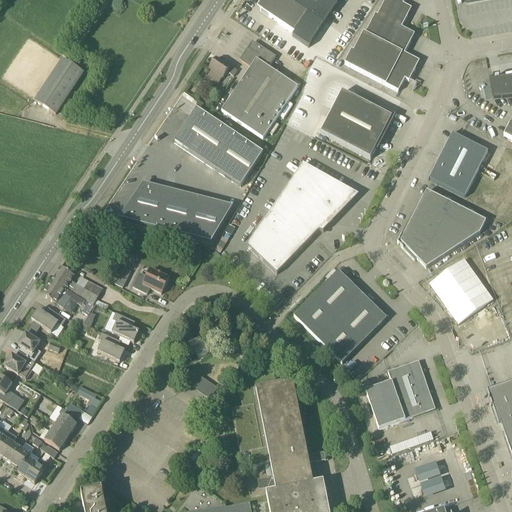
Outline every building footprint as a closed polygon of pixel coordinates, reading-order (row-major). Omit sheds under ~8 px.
[(267,0),(266,2),(267,2),(260,12),(294,35),(308,14),(325,25),(341,0),(267,0)] [(351,53),(344,66),(398,94),(405,81),(409,83),(416,70),(420,63),(415,61),(404,56),(411,43),(415,36),(402,30),(408,18),(412,11),(407,8),(407,9),(403,6),(406,0),(386,0),(378,18),(375,16),(366,36),(363,35),(353,54),(351,53)] [(362,6),(371,11),(374,4),(366,0),(363,0),(357,11),(359,12),(362,6)] [(252,68),(221,114),(263,141),(297,89),(268,70),(276,59),(252,43),(246,53),(247,54),(242,62),(252,68)] [(84,74),(63,60),(35,102),(56,116),(84,74)] [(209,70),(223,79),(227,74),(233,78),(237,73),(226,64),(225,66),(216,60),(213,65),(212,65),(210,67),(211,69),(209,70)] [(511,76),(490,81),(493,99),(511,97),(511,121),(504,137),(511,141),(511,76)] [(342,94),(321,135),(371,161),(392,120),(342,94)] [(241,189),(263,155),(196,111),(174,144),(241,189)] [(429,181),(465,199),(488,153),(452,135),(429,181)] [(354,197),(303,168),(304,167),(303,166),(247,248),(277,276),(312,240),(313,232),(323,234),(324,233),(319,232),(354,197)] [(233,209),(143,186),(119,221),(211,245),(233,209)] [(413,219),(464,245),(480,235),(486,223),(426,193),(413,219)] [(464,245),(413,219),(411,218),(397,244),(414,262),(416,260),(426,270),(464,245)] [(74,278),(61,269),(52,282),(71,295),(82,300),(82,301),(93,307),(100,295),(102,291),(81,279),(77,286),(71,283),(74,278)] [(139,277),(133,289),(147,296),(150,290),(161,296),(169,280),(151,271),(146,281),(139,277)] [(318,342),(363,297),(338,273),(294,318),(318,342)] [(82,300),(71,295),(52,282),(42,297),(56,306),(63,311),(70,301),(78,306),(82,301),(82,300)] [(363,297),(318,342),(342,366),(387,320),(363,297)] [(38,312),(32,322),(34,323),(41,328),(52,335),(58,326),(62,328),(66,322),(50,312),(47,317),(38,312)] [(112,334),(134,344),(139,333),(130,329),(133,323),(116,315),(113,322),(117,324),(112,334)] [(93,323),(88,320),(83,326),(90,329),(93,323)] [(34,323),(28,334),(35,337),(41,328),(34,323)] [(98,354),(120,364),(125,353),(116,349),(118,343),(101,335),(98,342),(103,343),(98,354)] [(34,364),(35,364),(41,354),(36,351),(40,345),(26,336),(18,347),(22,349),(18,354),(29,361),(34,364)] [(190,342),(198,359),(208,354),(201,338),(190,342)] [(47,350),(58,355),(61,348),(50,343),(47,350)] [(175,353),(171,360),(186,369),(190,363),(175,353)] [(37,366),(35,364),(34,364),(29,361),(18,354),(15,359),(12,357),(4,368),(18,378),(19,377),(26,382),(37,366)] [(379,431),(435,411),(421,369),(413,365),(388,374),(391,383),(365,392),(379,431)] [(328,511),(323,484),(313,486),(309,466),(326,462),(324,454),(307,458),(293,384),(276,387),(273,376),(237,383),(242,409),(231,412),(240,456),(251,454),(254,468),(270,465),(273,478),(276,494),(270,495),(266,496),(269,511),(251,511),(250,505),(226,510),(225,507),(201,511),(105,511),(102,494),(81,498),(83,511),(328,511)] [(190,386),(194,389),(201,379),(197,376),(190,386)] [(0,378),(0,394),(0,395),(0,401),(18,413),(24,403),(8,393),(12,386),(6,382),(0,378)] [(511,383),(487,392),(499,425),(501,424),(511,456),(511,383)] [(80,388),(76,396),(89,402),(87,405),(96,409),(99,404),(95,402),(97,396),(80,388)] [(71,406),(66,413),(74,418),(79,422),(84,415),(71,406)] [(74,418),(66,413),(62,411),(59,415),(62,417),(56,426),(71,436),(77,427),(71,423),(74,418)] [(50,434),(65,444),(71,436),(56,426),(50,434)] [(0,447),(5,440),(5,439),(8,434),(0,428),(0,447)] [(0,457),(3,460),(13,445),(17,440),(9,434),(5,440),(0,447),(0,457)] [(65,444),(50,434),(45,443),(60,453),(65,444)] [(431,434),(390,448),(393,455),(434,442),(431,434)] [(12,466),(22,451),(13,445),(3,460),(12,466)] [(47,456),(54,461),(58,455),(48,448),(44,454),(47,455),(47,456)] [(30,456),(22,451),(12,466),(20,471),(28,460),(30,456)] [(36,465),(28,460),(20,471),(17,474),(26,480),(36,465)] [(35,486),(45,471),(47,468),(46,465),(42,462),(38,463),(36,465),(26,480),(35,486)] [(447,492),(438,464),(416,471),(421,486),(426,499),(447,492)] [(260,490),(267,488),(266,481),(259,483),(260,490)]
